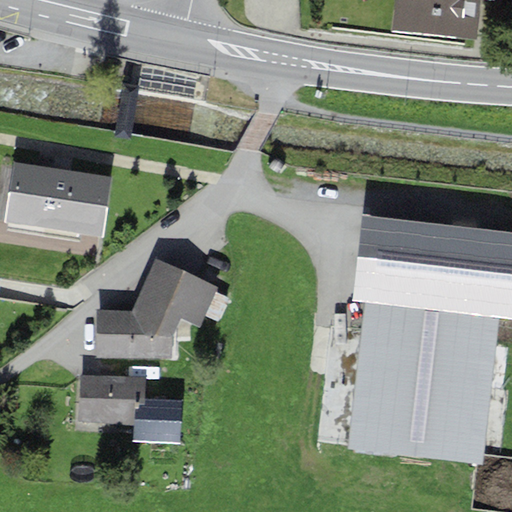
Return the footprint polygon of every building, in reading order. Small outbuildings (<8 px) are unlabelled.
[(394,0),(391,31),(477,39),(480,0),(394,0)] [(101,238),(111,177),(13,161),(3,222),(8,223),(7,230),(78,241),(79,235),(101,238)] [(511,232),(361,213),(349,302),(365,304),(498,321),(511,322),(511,232)] [(219,287),(155,259),(132,312),(95,310),(94,357),(172,357),(173,335),(182,319),(201,328),(219,287)] [(479,465),(498,321),(365,304),(346,448),(479,465)] [(181,400),(145,399),(145,378),(80,376),(78,422),(133,423),(132,441),(180,442),(181,400)]
